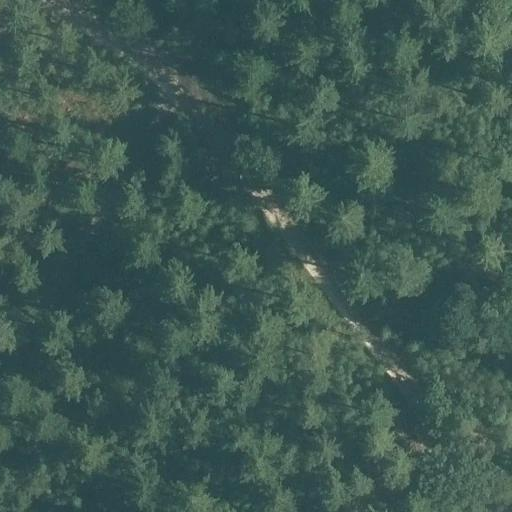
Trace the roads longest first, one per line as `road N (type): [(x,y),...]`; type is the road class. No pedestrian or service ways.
road 1 (track): [(500,511),(186,88),(135,43),(61,0)]
road 2 (track): [(181,83),(0,381)]
